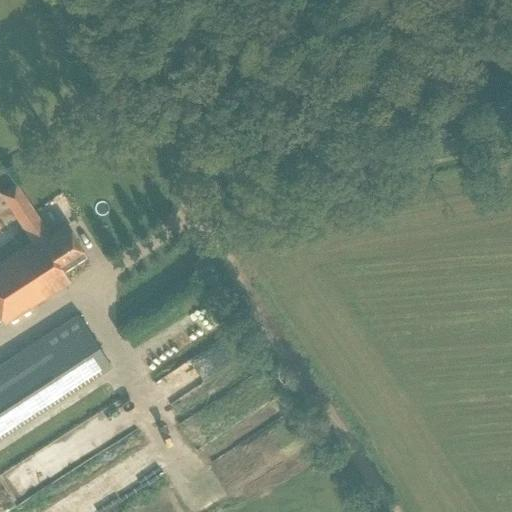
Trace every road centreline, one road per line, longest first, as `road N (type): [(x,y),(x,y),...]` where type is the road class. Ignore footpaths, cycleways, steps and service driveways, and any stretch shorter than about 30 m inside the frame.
road 1 (track): [(59,0),(174,165),(389,511)]
road 2 (unclassified): [(174,165),(195,0)]
